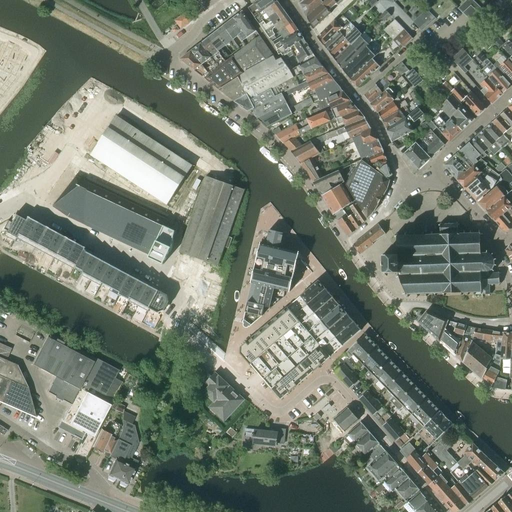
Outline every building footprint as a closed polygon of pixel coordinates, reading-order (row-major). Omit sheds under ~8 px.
[(254,18),(276,1),(275,0),(259,0),(248,8),(254,18)] [(298,0),(300,4),(307,17),(324,1),(325,0),(298,0)] [(325,0),(324,1),(307,17),(313,29),(330,13),(329,10),(336,3),(338,5),(342,0),(325,0)] [(470,0),(468,0),(459,10),(471,22),(471,21),(479,13),(482,11),(481,10),(470,0)] [(256,20),(257,22),(259,24),(263,22),(262,20),(262,17),(266,14),(269,18),(282,9),(276,1),(277,1),(276,1),(254,18),(256,20)] [(264,31),(287,16),(282,9),(269,18),(272,22),(271,22),(270,22),(266,26),(263,22),(259,24),(260,26),(264,31)] [(379,18),(383,22),(389,15),(385,11),(379,18)] [(233,20),(232,20),(233,21),(234,21),(237,25),(237,24),(243,32),(238,36),(242,41),(256,31),(242,12),(233,19),(233,20)] [(192,20),(188,16),(187,13),(176,21),(181,28),(192,20)] [(479,13),(471,21),(477,27),(484,18),(480,14),(479,13)] [(278,32),(293,23),(287,16),(264,31),(269,38),(273,35),(274,35),(272,31),(272,29),(275,27),(278,32)] [(345,25),(349,22),(342,16),(336,22),(334,20),(317,38),(323,46),(338,31),(339,31),(345,25)] [(230,21),(223,27),(233,40),(235,38),(238,36),(243,32),(237,24),(237,25),(234,21),(233,21),(232,20),(233,20),(233,19),(230,21)] [(394,21),(386,28),(391,34),(394,32),(395,34),(397,35),(396,36),(397,37),(404,29),(395,20),(394,21)] [(352,31),(355,29),(349,22),(345,25),(339,31),(338,31),(323,46),(329,53),(337,44),(343,39),(344,38),(347,36),(352,31)] [(279,42),(298,30),(293,23),(278,32),(281,36),(272,42),(274,46),(279,42)] [(216,32),(225,46),(226,46),(230,43),(236,51),(239,49),(233,40),(223,27),(221,28),(219,28),(216,30),(216,32)] [(473,43),(483,34),(477,28),(467,37),(473,43)] [(349,47),(359,36),(361,35),(355,29),(352,31),(347,36),(344,38),(343,39),(337,44),(329,53),(332,57),(335,61),(349,47)] [(404,29),(397,37),(401,41),(399,43),(402,47),(403,47),(412,39),(404,29)] [(279,42),(283,47),(277,50),(278,54),(281,54),(283,57),(289,52),(290,54),(292,53),(289,48),(303,39),(298,31),(298,30),(279,42)] [(504,44),(490,30),(485,35),(498,49),(504,44)] [(216,32),(208,38),(214,47),(224,60),(228,57),(225,53),(224,53),(221,49),(225,46),(216,32)] [(300,85),(297,81),(296,77),(299,76),(297,72),(295,68),(293,68),(289,71),(286,66),(283,62),(281,58),(276,61),(272,55),(259,36),(246,46),(245,46),(242,48),(233,56),(245,73),(220,92),(230,99),(248,112),(250,111),(251,113),(250,114),(257,119),(286,104),(284,99),(282,95),(289,91),(300,85)] [(358,54),(368,45),(359,36),(349,47),(335,61),(342,71),(358,54)] [(208,38),(200,44),(211,58),(213,60),(214,62),(218,59),(221,63),(224,60),(214,47),(208,38)] [(303,39),(289,48),(292,53),(292,55),(293,55),(295,57),(296,57),(298,60),(301,64),(315,58),(303,39)] [(8,43),(1,57),(20,65),(24,55),(17,52),(19,49),(8,43)] [(511,50),(506,43),(502,47),(510,56),(511,55),(511,56),(508,61),(511,65),(511,50)] [(200,44),(189,53),(202,65),(207,61),(208,63),(210,62),(213,60),(211,58),(200,44)] [(359,71),(366,64),(372,59),(375,56),(377,55),(369,46),(368,45),(358,54),(342,71),(350,80),(359,71)] [(451,60),(456,65),(467,55),(462,50),(451,60)] [(189,53),(180,60),(199,75),(202,77),(208,73),(202,65),(189,53)] [(245,73),(233,56),(203,78),(216,88),(220,92),(245,73)] [(1,57),(0,59),(0,69),(15,77),(20,65),(1,57)] [(313,71),(322,67),(315,58),(301,64),(295,68),(297,72),(299,76),(303,75),(313,71)] [(285,60),(283,62),(286,66),(289,71),(293,68),(290,64),(287,59),(285,60)] [(379,67),(372,59),(366,64),(359,71),(350,80),(357,88),(374,72),(379,67)] [(484,63),(487,66),(481,71),(488,78),(502,94),(511,86),(501,75),(493,66),(492,65),(487,60),(484,63)] [(497,63),(493,66),(501,75),(502,74),(511,84),(511,65),(508,61),(507,60),(500,67),(497,63)] [(402,63),(395,69),(401,76),(408,71),(402,63)] [(303,75),(299,76),(296,77),(297,81),(305,79),(306,81),(308,84),(328,75),(322,67),(313,71),(303,75)] [(0,69),(0,81),(8,88),(17,77),(15,77),(0,69)] [(410,72),(404,76),(414,88),(423,81),(419,76),(413,69),(410,72)] [(282,95),(284,99),(297,92),(298,93),(309,87),(312,92),(312,93),(324,86),(334,81),(328,75),(308,84),(306,81),(300,85),(289,91),(282,95)] [(488,78),(481,84),(484,88),(480,91),(492,104),(502,94),(488,78)] [(327,98),(343,92),(334,81),(324,86),(312,93),(312,92),(308,94),(311,99),(314,104),(321,101),(327,98)] [(364,96),(370,104),(386,92),(385,91),(391,85),(388,82),(379,90),(376,86),(375,85),(364,96)] [(486,108),(471,92),(465,98),(455,87),(453,90),(445,82),(443,84),(450,92),(449,92),(453,96),(459,103),(463,100),(477,117),(486,108)] [(386,92),(370,104),(377,113),(393,100),(389,96),(395,91),(391,85),(385,91),(386,92)] [(318,103),(320,107),(311,111),(313,116),(322,113),(326,112),(329,110),(336,107),(350,101),(343,92),(327,98),(321,101),(322,102),(318,103)] [(456,125),(462,131),(474,120),(459,103),(453,96),(441,105),(443,107),(441,109),(450,118),(456,125)] [(393,100),(377,113),(378,114),(382,121),(399,110),(405,106),(407,104),(405,100),(402,103),(397,97),(393,100)] [(311,99),(299,104),(301,107),(304,106),(305,108),(314,104),(311,99)] [(329,110),(326,112),(330,121),(336,119),(342,116),(358,110),(353,104),(350,101),(336,107),(329,110)] [(286,104),(257,119),(266,128),(292,115),(286,104)] [(299,104),(291,108),(294,113),(302,109),(305,108),(304,106),(301,107),(299,104)] [(399,110),(382,121),(386,130),(387,130),(398,122),(406,117),(403,113),(407,109),(405,106),(399,110)] [(398,122),(387,130),(392,142),(407,134),(414,131),(408,120),(411,117),(414,122),(424,115),(419,108),(407,116),(406,117),(398,122)] [(497,118),(492,123),(499,130),(503,134),(505,132),(509,135),(511,133),(511,132),(511,114),(507,109),(499,116),(497,118)] [(356,122),(364,119),(358,110),(342,116),(336,119),(338,124),(343,122),(345,126),(356,122)] [(280,132),(275,135),(282,143),(294,137),(299,135),(302,133),(311,129),(330,121),(326,112),(322,113),(313,116),(306,119),(287,129),(283,131),(280,132)] [(430,130),(431,131),(436,127),(450,142),(462,131),(456,125),(450,118),(445,123),(439,116),(432,123),(430,120),(425,124),(430,130)] [(352,139),(371,130),(364,119),(356,122),(345,126),(309,141),(302,145),(290,152),(300,165),(312,158),(319,153),(317,150),(313,146),(328,139),(339,135),(347,131),(350,140),(352,139)] [(488,126),(484,130),(497,145),(498,144),(501,148),(505,145),(508,142),(506,140),(505,140),(501,136),(503,134),(499,130),(492,123),(488,126)] [(371,130),(352,139),(362,160),(383,151),(378,140),(371,130)] [(431,131),(430,130),(403,154),(418,170),(431,159),(430,158),(444,145),(431,131)] [(479,135),(476,137),(491,152),(494,155),(495,153),(501,148),(498,144),(497,145),(484,130),(479,135)] [(302,145),(294,137),(282,143),(290,152),(302,145)] [(476,137),(469,143),(480,155),(483,158),(486,155),(484,152),(486,150),(489,153),(491,152),(476,137)] [(471,168),(479,161),(480,160),(467,145),(458,153),(471,168)] [(368,166),(370,166),(386,159),(383,151),(362,160),(361,161),(368,166)] [(457,180),(471,168),(458,153),(444,165),(457,180)] [(322,178),(312,158),(300,165),(312,182),(313,182),(322,178)] [(386,159),(370,166),(368,166),(376,172),(389,181),(391,176),(389,165),(387,160),(386,159)] [(479,175),(480,174),(482,172),(481,172),(478,169),(483,164),(486,166),(487,164),(480,160),(479,161),(471,168),(457,180),(463,187),(479,175)] [(348,179),(345,185),(356,203),(366,219),(373,212),(377,204),(378,205),(382,197),(386,189),(389,181),(376,172),(368,166),(361,161),(348,178),(348,179)] [(499,172),(504,167),(500,163),(495,169),(497,171),(499,172)] [(495,204),(505,196),(511,189),(511,176),(505,169),(499,176),(502,179),(496,187),(478,203),(486,211),(495,204)] [(344,182),(338,171),(322,178),(313,182),(312,182),(321,196),(341,184),(344,182)] [(486,177),(482,172),(480,174),(479,175),(463,187),(476,201),(494,186),(498,179),(488,173),(486,177)] [(149,257),(164,264),(172,247),(175,230),(164,225),(169,216),(87,176),(85,180),(75,175),(53,204),(150,254),(149,257)] [(341,184),(321,196),(333,215),(337,221),(347,214),(344,210),(343,211),(342,209),(352,202),(341,184)] [(495,204),(486,211),(493,220),(495,221),(504,214),(508,211),(511,207),(511,205),(511,204),(505,196),(495,204)] [(347,214),(337,221),(348,237),(356,229),(366,219),(356,203),(350,207),(354,213),(348,217),(347,214)] [(504,214),(495,221),(505,233),(511,227),(511,215),(508,211),(504,214)] [(8,221),(3,229),(7,231),(6,233),(16,237),(18,234),(25,220),(15,215),(11,223),(8,221)] [(25,220),(18,234),(27,239),(37,222),(27,216),(25,220)] [(37,222),(27,239),(37,244),(46,227),(37,222)] [(396,236),(393,236),(393,238),(396,238),(397,254),(396,254),(396,256),(390,256),(385,256),(385,254),(382,254),(383,256),(381,256),(381,259),(383,259),(383,272),(381,272),(381,275),(383,275),(383,277),(386,276),(386,275),(390,274),(396,274),(396,276),(398,276),(396,277),(396,278),(398,278),(404,293),(402,294),(402,295),(405,294),(405,295),(406,295),(406,297),(407,297),(407,295),(416,294),(416,297),(417,297),(417,294),(425,294),(425,296),(426,296),(426,294),(433,293),(434,296),(435,296),(435,294),(442,293),(442,296),(444,296),(444,293),(460,293),(460,295),(461,295),(461,293),(466,293),(466,295),(468,295),(467,292),(472,292),(472,295),(474,295),(474,294),(479,294),(479,295),(480,294),(481,296),(482,296),(482,295),(488,294),(488,296),(489,296),(489,295),(490,295),(490,294),(491,294),(491,293),(490,293),(489,285),(491,285),(491,286),(492,286),(492,284),(498,284),(498,286),(499,286),(499,284),(501,284),(501,282),(499,282),(499,274),(500,274),(500,273),(499,273),(499,272),(498,272),(498,271),(497,271),(497,272),(494,273),(493,271),(494,270),(492,268),(494,265),(496,266),(497,264),(494,264),(494,260),(496,259),(496,258),(493,259),(492,255),(493,254),(492,253),(490,254),(487,253),(487,251),(486,250),(486,252),(481,253),(480,235),(482,235),(482,233),(480,234),(480,233),(479,233),(479,231),(478,231),(478,233),(471,234),(471,231),(469,231),(469,234),(465,234),(465,231),(463,231),(463,234),(458,234),(458,226),(459,226),(459,224),(458,224),(457,224),(457,223),(456,223),(456,224),(449,224),(449,223),(448,223),(448,224),(441,224),(441,223),(440,223),(440,224),(440,225),(438,225),(438,226),(440,226),(440,234),(432,235),(432,232),(431,232),(431,235),(423,235),(423,232),(422,232),(422,235),(415,235),(415,233),(413,233),(413,235),(406,235),(406,233),(404,233),(404,236),(398,236),(398,233),(396,233),(396,236)] [(385,234),(378,225),(365,235),(353,245),(359,254),(373,244),(372,243),(385,234)] [(46,227),(37,244),(46,249),(55,232),(46,227)] [(266,242),(266,245),(284,249),(287,236),(283,235),(283,233),(269,230),(266,242)] [(55,232),(46,249),(55,254),(65,237),(55,232)] [(65,237),(55,254),(65,260),(74,243),(65,237)] [(74,243),(65,260),(74,264),(73,266),(74,267),(83,247),(74,243)] [(252,277),(251,282),(252,282),(256,283),(274,288),(285,290),(290,291),(291,287),(292,285),(293,279),(296,265),(298,260),(298,258),(299,253),(284,249),(266,245),(260,243),(259,249),(257,257),(254,269),(252,277)] [(83,247),(74,267),(83,272),(92,255),(83,250),(84,248),(83,247)] [(92,255),(83,272),(93,277),(102,260),(92,255)] [(102,260),(93,277),(102,282),(111,265),(102,260)] [(111,265),(102,282),(111,287),(121,270),(111,265)] [(121,270),(111,287),(121,292),(130,275),(121,270)] [(130,275),(121,292),(131,297),(140,280),(130,275)] [(140,280),(131,297),(140,302),(149,285),(140,280)] [(318,280),(310,287),(308,289),(303,293),(300,296),(292,303),(287,307),(286,307),(287,307),(286,308),(269,322),(262,328),(245,343),(240,347),(240,353),(250,364),(250,365),(253,368),(258,374),(263,380),(268,386),(271,389),(273,392),(274,393),(277,396),(280,400),(282,398),(289,392),(289,393),(290,392),(289,392),(292,389),(292,390),(294,388),(293,388),(296,386),(297,386),(297,385),(313,371),(314,371),(317,368),(317,369),(318,367),(321,365),(322,364),(321,364),(326,360),(330,357),(343,346),(359,332),(360,331),(361,330),(360,328),(353,321),(347,314),(347,313),(340,305),(339,305),(333,297),(325,288),(318,280)] [(256,283),(254,293),(272,298),(274,288),(256,283)] [(149,285),(140,302),(149,307),(158,290),(149,285)] [(158,290),(149,307),(158,312),(164,311),(169,301),(167,296),(158,290)] [(247,302),(264,306),(269,308),(272,298),(254,293),(251,302),(247,301),(247,302)] [(247,302),(245,312),(262,316),(264,306),(247,302)] [(415,319),(430,333),(434,328),(438,317),(426,311),(422,317),(419,315),(415,319)] [(430,333),(439,341),(445,327),(447,321),(438,317),(434,328),(430,333)] [(246,321),(243,319),(243,320),(243,322),(242,323),(243,323),(243,324),(243,325),(243,326),(243,327),(244,327),(245,328),(246,328),(247,328),(247,327),(248,327),(249,327),(250,326),(249,326),(251,325),(248,323),(246,321)] [(447,321),(445,327),(453,332),(457,333),(463,335),(463,334),(473,337),(473,335),(475,328),(453,322),(448,321),(447,321)] [(445,327),(439,341),(443,345),(446,347),(455,355),(461,341),(459,340),(459,338),(456,337),(457,333),(453,332),(445,327)] [(473,337),(477,338),(482,339),(485,330),(475,328),(473,335),(473,337)] [(485,330),(482,339),(486,340),(485,342),(491,343),(492,342),(490,342),(491,341),(490,341),(493,331),(488,331),(485,330)] [(493,331),(490,341),(491,341),(490,342),(492,342),(496,343),(495,354),(498,355),(499,344),(501,345),(503,333),(493,331)] [(56,377),(72,346),(49,333),(32,365),(55,377),(56,377)] [(461,341),(455,355),(457,357),(463,362),(467,352),(471,341),(473,337),(463,334),(463,335),(457,333),(456,337),(459,338),(459,340),(461,341)] [(494,355),(492,361),(493,361),(499,365),(500,359),(511,359),(511,333),(503,333),(501,345),(499,344),(498,355),(495,354),(494,355)] [(361,363),(377,347),(364,334),(344,354),(349,359),(353,355),(361,363)] [(467,352),(463,362),(466,365),(479,377),(479,376),(482,378),(488,366),(490,367),(493,361),(492,361),(491,360),(492,358),(471,341),(467,352)] [(70,405),(95,358),(72,346),(56,377),(55,377),(47,392),(62,401),(69,404),(70,405)] [(369,380),(389,360),(377,347),(361,363),(369,371),(364,375),(369,380)] [(70,405),(69,404),(57,427),(81,440),(85,433),(93,437),(122,382),(114,378),(118,371),(95,358),(70,405)] [(0,372),(0,402),(35,418),(35,416),(28,389),(17,366),(5,360),(0,372)] [(386,388),(402,373),(389,360),(369,380),(374,385),(378,381),(386,388)] [(335,372),(342,380),(351,373),(344,364),(335,372)] [(482,379),(491,386),(495,379),(499,379),(499,378),(500,378),(501,376),(501,375),(501,372),(498,371),(490,367),(488,366),(482,378),(482,379)] [(230,386),(215,372),(205,383),(208,387),(206,389),(206,395),(214,402),(209,407),(224,422),(244,400),(229,386),(230,386)] [(358,381),(351,373),(342,380),(349,389),(358,381)] [(394,406),(415,386),(402,373),(386,388),(394,396),(389,401),(394,406)] [(495,379),(491,386),(491,387),(505,389),(505,390),(507,378),(501,376),(500,378),(499,378),(499,379),(495,379)] [(411,414),(427,398),(415,386),(394,406),(399,410),(403,406),(411,414)] [(367,391),(358,399),(366,407),(375,400),(367,391)] [(420,431),(440,411),(427,398),(411,414),(418,422),(414,426),(419,431),(420,431)] [(382,408),(375,400),(366,407),(373,416),(382,408)] [(123,412),(123,411),(124,406),(114,401),(111,407),(123,412)] [(358,420),(347,407),(333,419),(345,432),(358,420)] [(135,416),(123,411),(123,412),(123,420),(122,430),(109,456),(115,459),(114,461),(107,475),(108,475),(107,478),(113,481),(115,478),(120,481),(119,484),(125,487),(126,484),(128,485),(135,468),(137,464),(130,461),(139,443),(134,426),(131,425),(135,416)] [(436,440),(452,424),(449,421),(449,420),(443,414),(440,411),(420,431),(419,433),(431,445),(436,440)] [(391,418),(382,426),(389,434),(398,427),(391,418)] [(115,436),(120,426),(112,422),(107,433),(102,430),(93,449),(101,453),(103,450),(105,451),(103,454),(104,456),(108,457),(118,437),(115,436)] [(360,423),(347,434),(355,443),(368,431),(360,423)] [(405,434),(398,427),(389,434),(395,442),(405,434)] [(284,443),(285,430),(278,429),(278,433),(255,430),(254,434),(253,434),(253,435),(254,435),(253,443),(277,446),(277,442),(284,443)] [(368,431),(355,443),(365,455),(368,453),(379,444),(368,431)] [(444,438),(431,450),(440,460),(450,472),(459,465),(462,468),(468,463),(472,460),(484,472),(494,481),(504,473),(491,461),(473,444),(463,454),(464,456),(459,460),(457,463),(455,460),(446,451),(451,446),(444,438)] [(409,443),(400,451),(406,458),(415,450),(409,443)] [(379,444),(368,453),(370,455),(369,456),(373,460),(374,461),(369,465),(380,478),(386,473),(390,478),(400,468),(397,464),(393,461),(381,446),(379,444)] [(425,449),(420,454),(433,470),(439,465),(427,452),(425,449)] [(415,450),(406,458),(429,485),(438,476),(433,470),(420,454),(420,455),(415,450)] [(472,460),(468,463),(488,487),(494,481),(484,472),(472,460)] [(450,472),(449,472),(457,482),(458,481),(468,492),(468,493),(474,499),(484,490),(488,487),(468,463),(462,468),(459,465),(450,472)] [(390,478),(385,482),(387,485),(392,491),(395,488),(408,477),(407,477),(400,468),(390,478)] [(438,476),(429,485),(446,505),(447,504),(449,507),(449,508),(450,508),(453,511),(456,511),(464,506),(464,507),(465,506),(450,490),(445,484),(446,482),(442,477),(443,477),(440,474),(438,476)] [(443,477),(442,477),(446,482),(445,484),(450,490),(465,506),(471,501),(474,499),(468,493),(468,492),(458,481),(457,482),(455,484),(446,474),(443,477)] [(408,477),(395,488),(405,501),(407,499),(419,489),(408,477)] [(381,485),(375,490),(379,494),(383,490),(383,487),(381,485)] [(369,495),(372,499),(376,496),(378,494),(375,490),(371,494),(369,495)] [(405,505),(403,506),(404,506),(408,511),(438,511),(428,500),(427,499),(420,491),(418,493),(409,501),(407,503),(405,505)] [(511,511),(511,507),(504,498),(499,503),(499,502),(498,503),(505,511),(511,511)] [(402,502),(396,507),(399,510),(400,508),(401,508),(403,506),(405,505),(403,503),(402,502)] [(505,511),(498,503),(490,510),(491,510),(492,511),(505,511)]
